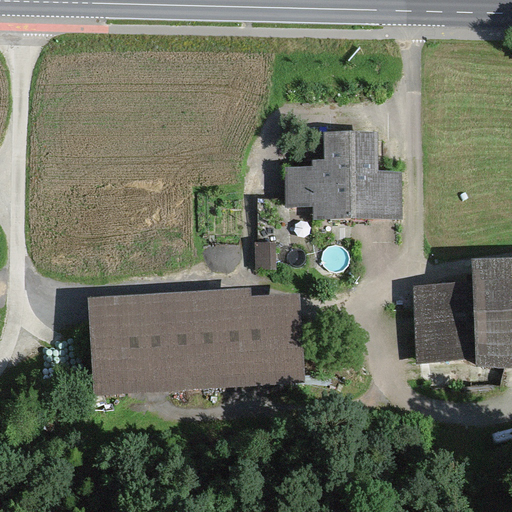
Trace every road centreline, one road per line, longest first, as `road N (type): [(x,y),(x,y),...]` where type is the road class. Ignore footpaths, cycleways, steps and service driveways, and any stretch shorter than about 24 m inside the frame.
road 1 (primary): [(416,11),(0,1)]
road 2 (track): [(21,280),(86,294),(261,296),(379,308)]
road 3 (residential): [(416,11),(413,272),(511,262)]
road 4 (track): [(21,27),(21,280),(0,360)]
road 5 (track): [(339,511),(424,471),(434,451),(430,419),(392,361),(379,308),(413,272)]
